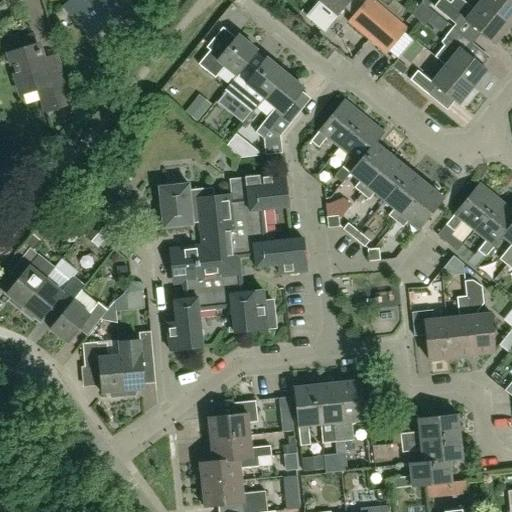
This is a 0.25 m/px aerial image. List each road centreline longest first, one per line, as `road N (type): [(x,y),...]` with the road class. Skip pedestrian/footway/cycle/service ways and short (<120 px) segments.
road 1 (residential): [(511,455),(488,457),(481,397),(465,386),(404,392),(399,346),(332,352)]
road 2 (residential): [(324,276),(319,232),(301,217),(292,136),(344,74)]
road 3 (residential): [(166,416),(243,362),(332,352)]
road 4 (residential): [(481,130),(455,159),(344,74)]
road 5 (residential): [(166,416),(150,248)]
road 6 (residential): [(104,461),(48,381),(0,348)]
road 7 (residential): [(344,74),(245,1)]
road 8 (residential): [(324,276),(418,266),(433,245)]
